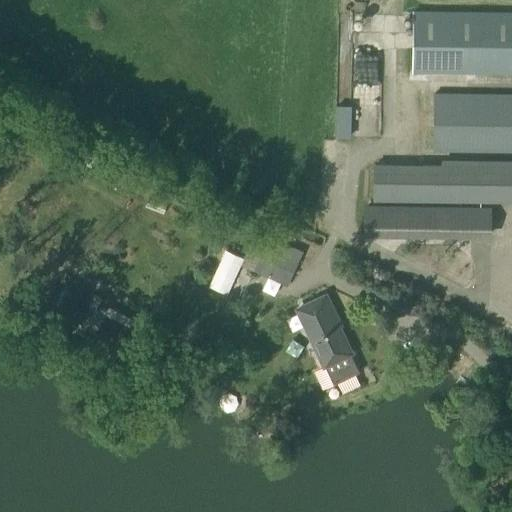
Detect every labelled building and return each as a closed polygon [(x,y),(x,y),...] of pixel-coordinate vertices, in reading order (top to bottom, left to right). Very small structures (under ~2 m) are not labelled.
[(511,73),(511,11),(412,11),(412,73),(511,73)] [(511,94),(434,93),(432,153),(511,153),(511,94)] [(336,106),(335,137),(350,137),(351,106),(336,106)] [(511,203),(511,160),(440,160),(440,164),(374,164),(373,203),(511,203)] [(488,240),(488,212),(365,210),(364,237),(488,240)] [(303,251),(289,245),(287,249),(268,240),(253,272),(286,287),(303,251)] [(237,256),(230,283),(242,286),(249,259),(237,256)] [(325,298),(281,319),(288,333),(304,325),(334,386),(359,374),(335,325),(337,324),(325,298)]
